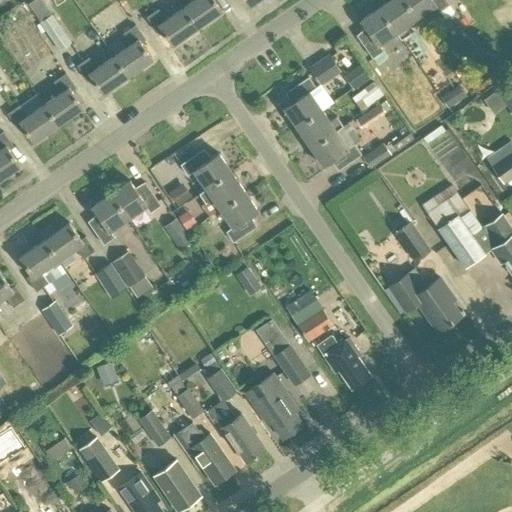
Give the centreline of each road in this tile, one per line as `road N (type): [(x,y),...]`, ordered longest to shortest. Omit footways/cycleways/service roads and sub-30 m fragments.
road 1 (residential): [(426,384),(212,72)]
road 2 (residential): [(0,221),(212,72)]
road 3 (unclassified): [(243,511),(426,384)]
road 4 (residential): [(212,72),(317,0)]
